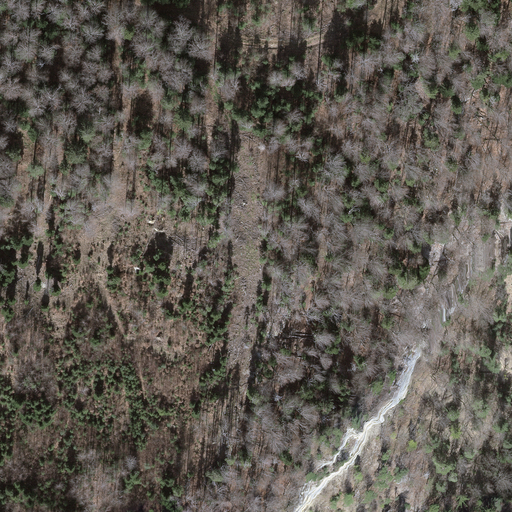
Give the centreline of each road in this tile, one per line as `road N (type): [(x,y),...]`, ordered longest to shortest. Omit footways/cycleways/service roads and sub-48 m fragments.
road 1 (track): [(126,0),(270,42),(370,27),(401,52)]
road 2 (track): [(87,0),(111,42),(124,99),(114,174)]
